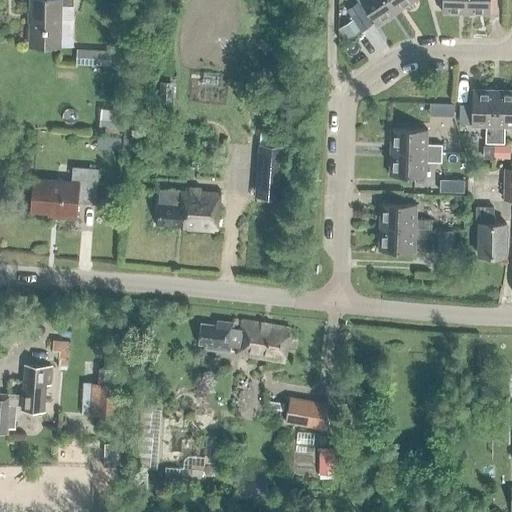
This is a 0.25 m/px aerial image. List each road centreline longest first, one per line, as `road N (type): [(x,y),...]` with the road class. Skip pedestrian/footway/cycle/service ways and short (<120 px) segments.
road 1 (residential): [(335,305),(345,114),(354,88),(418,51),(511,48)]
road 2 (tertiary): [(335,305),(0,275)]
road 3 (tertiary): [(511,318),(335,305)]
